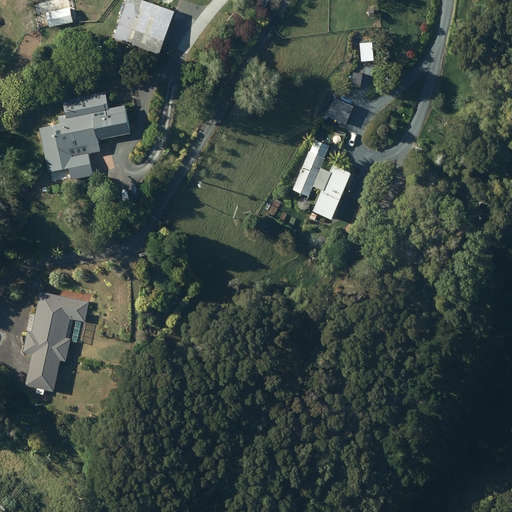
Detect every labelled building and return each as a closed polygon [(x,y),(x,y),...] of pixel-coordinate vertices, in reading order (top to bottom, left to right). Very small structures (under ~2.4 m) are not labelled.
[(173,10),(143,0),(126,0),(114,37),(158,52),(173,10)] [(376,41),(362,42),(365,62),(378,60),(376,41)] [(369,79),(365,70),(350,76),(354,85),(369,79)] [(56,116),(57,123),(38,127),(46,171),(70,167),(68,159),(86,155),(85,146),(97,144),(96,139),(129,132),(123,104),(107,108),(103,91),(61,100),(63,114),(56,116)] [(321,189),(311,211),(329,218),(349,172),(331,165),(328,171),(319,167),(324,157),(308,151),(292,189),(307,196),(312,185),(321,189)] [(353,204),(361,207),(368,193),(360,190),(353,204)] [(84,321),(88,302),(40,291),(30,332),(26,331),(21,352),(31,354),(24,384),(52,390),(59,359),(64,361),(70,338),(64,337),(69,317),(84,321)]
